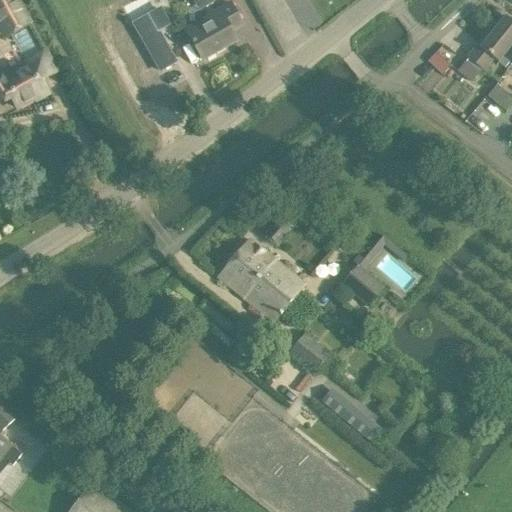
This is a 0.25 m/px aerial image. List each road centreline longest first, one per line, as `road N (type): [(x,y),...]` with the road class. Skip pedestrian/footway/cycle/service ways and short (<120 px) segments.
road 1 (tertiary): [(127,193),(330,39)]
road 2 (track): [(511,199),(377,90)]
road 3 (tertiary): [(0,274),(127,193)]
